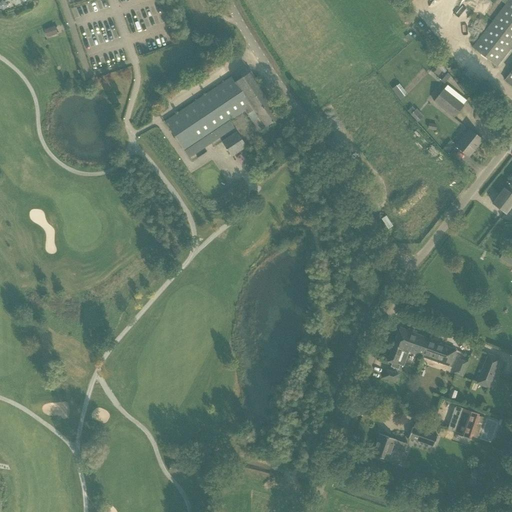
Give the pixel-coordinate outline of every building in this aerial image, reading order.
[(511,0),(508,0),(471,47),(497,67),(511,47),(511,0)] [(55,26),(50,28),(44,30),(46,37),(54,35),(57,34),(55,26)] [(230,76),(163,121),(183,151),(184,150),(229,120),(244,110),(247,114),(252,111),(257,118),(252,121),(253,123),(258,131),(280,117),(250,72),(242,77),(234,82),(230,76)] [(463,105),(455,99),(443,90),(434,101),(453,117),(463,105)] [(358,91),(326,111),(353,156),(386,136),(358,91)] [(415,110),(410,115),(417,122),(422,117),(415,110)] [(469,130),(463,138),(455,147),(460,151),(468,157),(482,140),(469,130)] [(246,146),(240,138),(236,132),(221,142),(231,156),(246,146)] [(445,187),(416,165),(394,194),(400,199),(390,213),(395,217),(390,222),(408,236),(445,187)] [(511,178),(508,183),(511,185),(506,190),(504,189),(492,204),(506,214),(511,205),(511,178)] [(428,339),(418,335),(400,328),(387,361),(392,363),(390,367),(398,370),(400,364),(403,365),(408,351),(422,356),(428,339)] [(455,350),(428,339),(422,356),(449,365),(455,350)] [(487,354),(475,384),(489,389),(500,359),(487,354)] [(458,357),(451,372),(461,376),(467,361),(458,357)] [(382,378),(395,383),(398,374),(386,369),(382,378)] [(450,389),(447,398),(453,400),(457,392),(450,389)] [(400,399),(394,404),(399,410),(405,405),(400,399)] [(455,407),(455,408),(454,407),(452,415),(447,429),(455,432),(454,434),(470,439),(478,414),(455,407)] [(415,422),(413,428),(412,428),(409,438),(433,447),(436,436),(426,433),(428,427),(415,422)] [(395,439),(379,434),(372,455),(374,455),(373,457),(380,459),(380,458),(387,460),(392,448),(404,453),(407,444),(395,440),(395,439)] [(169,471),(183,475),(185,468),(171,464),(169,471)]
